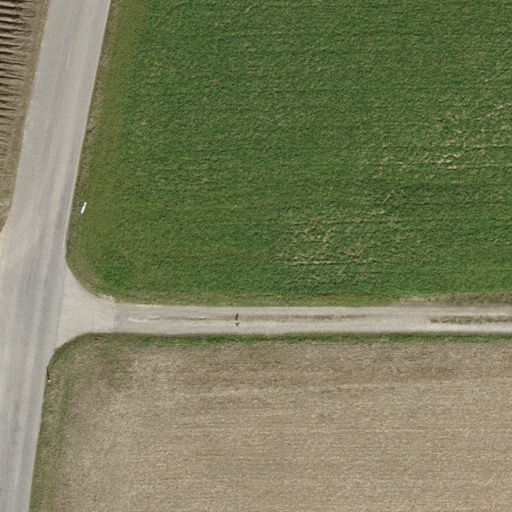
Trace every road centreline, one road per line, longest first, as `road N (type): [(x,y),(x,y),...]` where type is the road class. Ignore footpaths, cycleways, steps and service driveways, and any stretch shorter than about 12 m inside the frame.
road 1 (tertiary): [(84,0),(30,291),(2,511)]
road 2 (track): [(0,285),(118,314),(511,320)]
